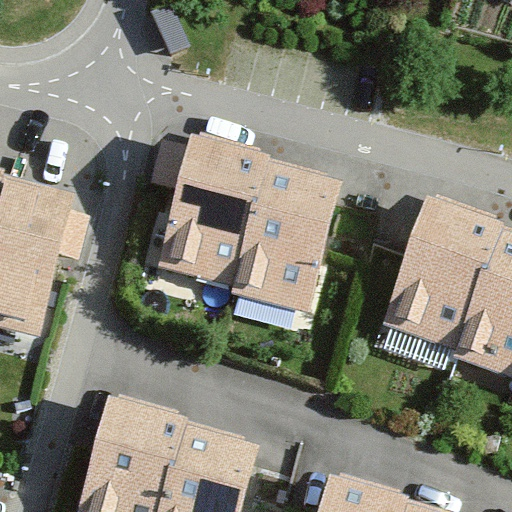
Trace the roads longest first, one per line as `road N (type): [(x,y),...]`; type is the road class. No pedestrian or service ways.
road 1 (residential): [(31,511),(126,163),(125,92)]
road 2 (residential): [(511,180),(288,120),(125,92)]
road 3 (residential): [(125,92),(0,86)]
